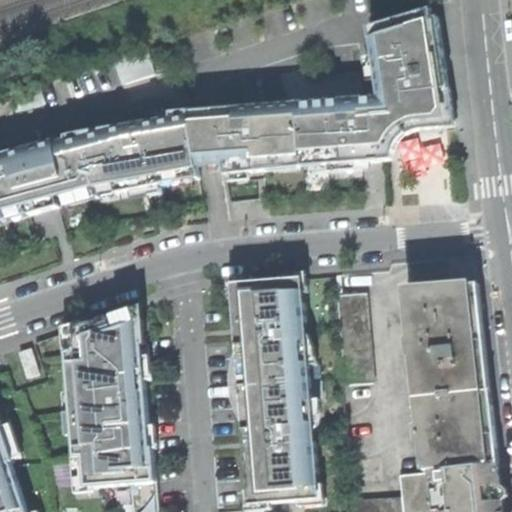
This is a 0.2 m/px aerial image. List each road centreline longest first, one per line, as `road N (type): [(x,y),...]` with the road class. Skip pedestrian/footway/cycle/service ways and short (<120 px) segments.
road 1 (residential): [(188,261),(511,230)]
road 2 (residential): [(188,261),(204,511)]
road 3 (residential): [(482,0),(511,230)]
road 4 (residential): [(0,320),(188,261)]
